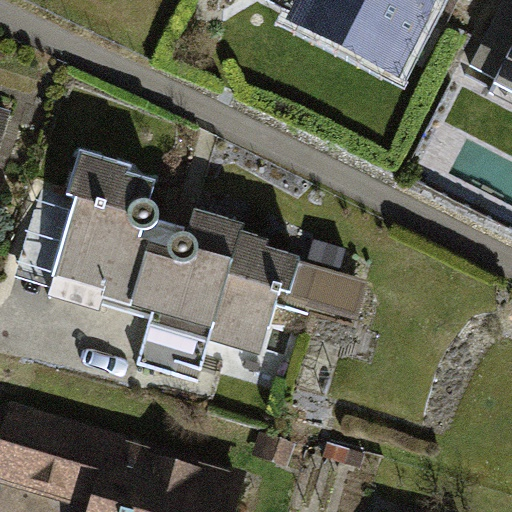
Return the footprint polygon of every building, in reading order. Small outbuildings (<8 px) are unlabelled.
[(298,0),(286,25),(392,77),(430,0),(298,0)] [(511,54),(495,89),(511,97),(511,54)] [(159,179),(79,157),(40,294),(138,322),(165,225),(147,220),(159,179)] [(165,225),(138,322),(256,355),(286,253),(261,246),(265,231),(239,223),(182,207),(177,228),(165,225)] [(80,511),(225,511),(235,483),(6,411),(0,431),(0,480),(83,507),(80,511)]
